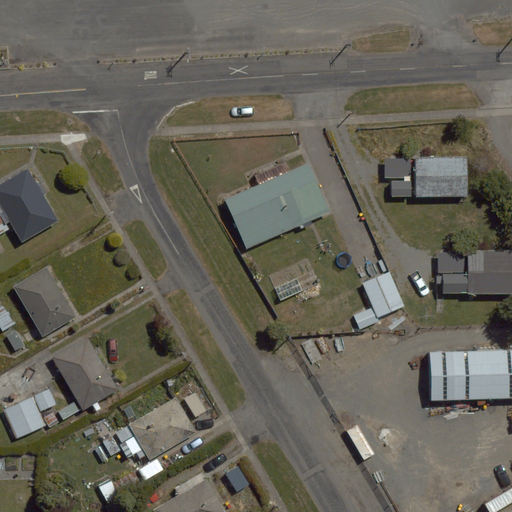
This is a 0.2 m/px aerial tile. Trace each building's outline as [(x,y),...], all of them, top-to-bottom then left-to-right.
[(413,179),(385,180),(386,202),(465,199),(463,157),(413,159),(413,179)] [(255,177),(257,184),(222,197),(242,251),(331,217),(311,163),(284,174),(281,167),(255,177)] [(0,186),(0,235),(10,230),(18,245),(56,223),(26,172),(0,186)] [(511,251),(433,253),(434,295),(511,293),(511,251)] [(309,255),(266,275),(280,303),(322,283),(309,255)] [(41,269),(10,287),(40,339),(71,320),(41,269)] [(370,307),(352,315),(357,328),(406,307),(390,269),(359,282),(370,307)] [(3,303),(0,304),(0,334),(10,351),(25,342),(3,303)] [(85,338),(50,359),(81,411),(116,390),(85,338)] [(511,369),(410,375),(412,423),(511,418),(511,369)] [(38,410),(56,403),(49,387),(2,408),(16,439),(56,421),(53,412),(41,417),(38,410)] [(120,442),(134,434),(148,459),(196,432),(175,395),(128,421),(113,430),(120,442)] [(224,511),(207,480),(202,472),(173,489),(177,496),(153,510),(154,511),(224,511)]
